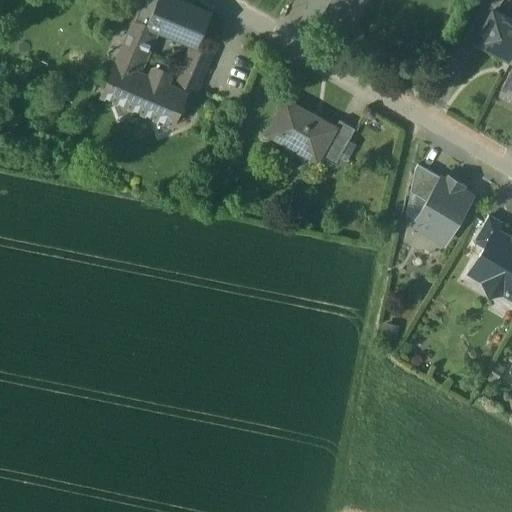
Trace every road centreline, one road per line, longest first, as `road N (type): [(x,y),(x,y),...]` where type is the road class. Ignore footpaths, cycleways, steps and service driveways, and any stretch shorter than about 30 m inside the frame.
road 1 (track): [(420,119),(332,511)]
road 2 (residential): [(216,0),(511,174)]
